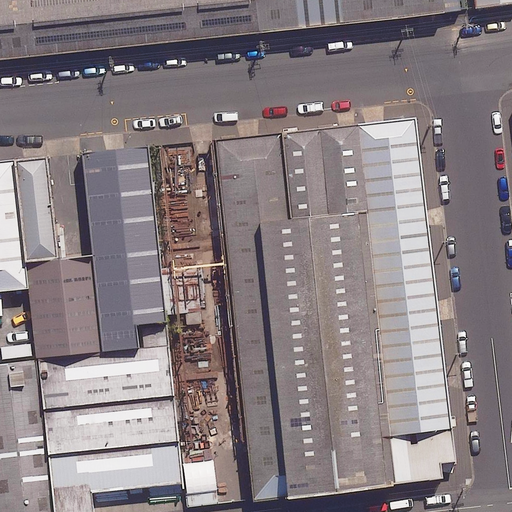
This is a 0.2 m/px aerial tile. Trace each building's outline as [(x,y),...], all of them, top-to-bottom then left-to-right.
[(453,0),(0,0),(0,57),(455,13),(453,0)] [(423,115),(226,140),(271,496),(450,474),(447,455),(465,453),(423,115)] [(157,142),(92,150),(117,346),(182,338),(157,142)] [(17,157),(30,258),(62,255),(49,154),(17,157)] [(30,258),(17,157),(0,158),(0,288),(33,285),(30,258)] [(42,354),(109,345),(97,250),(62,255),(30,258),(33,285),(42,354)] [(183,351),(52,360),(65,511),(105,511),(104,490),(192,484),(183,351)] [(0,511),(65,511),(52,360),(0,364),(0,511)]
